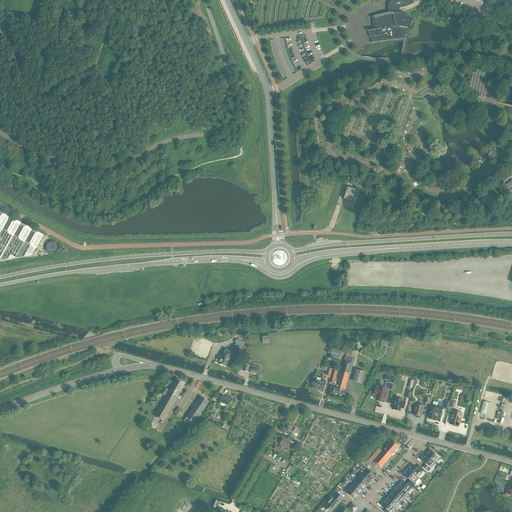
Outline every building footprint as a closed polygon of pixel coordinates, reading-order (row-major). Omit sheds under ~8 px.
[(388,5),(388,12),(391,12),(393,12),(395,12),(397,12),(399,12),(398,10),(398,8),(400,8),(403,8),(405,7),(408,6),(411,5),(413,4),(414,3),(414,2),(413,0),(391,0),(390,1),(389,3),(388,5)] [(405,35),(408,34),(409,29),(411,29),(413,28),(412,27),(411,28),(412,21),(414,22),(413,20),(412,19),(411,17),(409,16),(408,15),(406,14),(404,14),(402,13),(399,12),(397,12),(395,12),(393,12),(391,12),(388,12),(385,13),(381,14),(374,16),(375,29),(367,29),(367,31),(371,42),(404,39),(405,35)] [(508,178),(511,175),(511,173),(509,171),(499,179),(502,183),(508,178)] [(343,199),(352,202),(356,190),(348,187),(343,199)] [(0,259),(31,255),(43,235),(0,211),(0,259)] [(263,344),(270,343),(269,336),(262,336),(263,344)] [(336,353),(340,354),(343,345),(336,342),(335,346),(332,345),(331,351),(332,352),(331,354),(335,355),(336,353)] [(238,360),(243,347),(235,345),(231,357),(238,360)] [(248,359),(252,348),(244,345),(240,356),(248,359)] [(226,366),(230,356),(223,354),(222,355),(219,363),(226,366)] [(344,390),(350,373),(349,373),(353,357),(346,355),(341,371),(340,370),(335,388),(334,387),(332,394),(344,397),(346,391),(344,390)] [(258,375),(260,366),(252,364),(252,365),(245,363),(243,371),(247,372),(248,367),(251,368),(250,373),(251,373),(258,375)] [(328,382),(334,384),(338,371),(332,369),(328,382)] [(353,381),(361,383),(365,372),(356,369),(353,381)] [(163,421),(185,383),(177,378),(169,391),(164,387),(161,392),(162,394),(164,395),(166,395),(167,392),(168,392),(155,416),(163,421)] [(323,390),(326,381),(322,380),(321,382),(316,380),(313,388),(314,388),(314,389),(316,389),(317,389),(323,390)] [(375,400),(383,402),(387,389),(392,390),(393,384),(386,382),(385,388),(382,387),(383,386),(382,385),(380,385),(379,385),(379,386),(379,387),(376,386),(374,394),(377,394),(375,400)] [(228,408),(232,398),(222,395),(219,402),(226,404),(225,407),(228,408)] [(192,426),(208,402),(200,396),(184,421),(192,426)] [(393,404),(392,409),(400,411),(401,407),(402,407),(402,408),(404,408),(405,402),(402,401),(403,400),(395,398),(394,401),(393,401),(392,404),(393,404)] [(485,414),(488,402),(483,401),(480,413),(485,414)] [(414,410),(413,414),(421,416),(424,405),(416,403),(415,407),(414,407),(413,410),(414,410)] [(432,405),(429,418),(439,421),(443,408),(432,405)] [(453,410),(449,424),(454,425),(453,426),(458,427),(458,426),(459,426),(462,413),(453,410)] [(227,430),(233,420),(228,416),(222,427),(227,430)] [(291,441),(297,429),(293,427),(288,424),(284,432),(291,435),(290,436),(289,437),(288,439),(291,441)] [(287,448),(291,442),(283,438),(280,444),(280,445),(278,447),(275,446),(274,449),(279,452),(281,449),(282,445),(287,448)] [(375,445),(364,459),(372,465),(374,462),(381,468),(400,445),(392,439),(382,451),(375,445)] [(440,457),(430,449),(425,454),(426,455),(435,463),(440,457)] [(426,455),(421,460),(425,463),(423,466),(428,471),(435,463),(426,455)] [(416,467),(412,464),(408,469),(417,477),(423,469),(418,465),(416,467)] [(374,476),(366,468),(362,473),(370,480),(374,476)] [(408,469),(403,474),(410,479),(408,482),(413,486),(415,484),(413,481),(417,477),(408,469)] [(362,473),(358,478),(366,485),(370,480),(362,473)] [(358,478),(354,482),(363,489),(366,485),(358,478)] [(406,484),(402,480),(398,485),(407,493),(413,486),(408,482),(406,484)] [(354,482),(350,487),(359,494),(363,489),(354,482)] [(407,493),(398,485),(394,490),(403,498),(407,493)] [(350,487),(346,491),(355,499),(359,494),(350,487)] [(403,498),(394,490),(390,495),(399,503),(403,498)] [(330,511),(343,498),(337,492),(324,507),(330,511)] [(399,503),(390,495),(386,500),(395,508),(399,503)] [(391,511),(395,508),(386,500),(381,505),(385,508),(383,511),(384,511),(391,511)]
